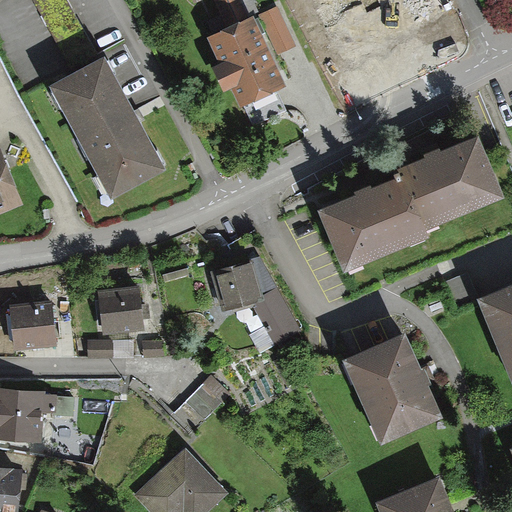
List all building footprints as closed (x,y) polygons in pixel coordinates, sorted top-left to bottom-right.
[(34,0),(68,60),(95,44),(70,0),(34,0)] [(224,17),(244,8),(240,0),(216,0),(220,9),(224,17)] [(252,0),(240,0),(244,8),(255,3),(252,0)] [(320,0),(345,60),(458,12),(453,0),(320,0)] [(278,7),(259,15),(277,55),(296,46),(278,7)] [(211,24),(224,17),(220,9),(207,15),(211,24)] [(253,127),(286,112),(277,92),(286,87),(259,29),(253,18),(207,39),(218,63),(212,66),(223,91),(231,88),(241,109),(244,108),(253,127)] [(111,199),(167,169),(105,54),(48,84),(111,199)] [(428,229),(505,197),(479,134),(402,165),(405,172),(428,229)] [(0,214),(25,205),(0,144),(0,214)] [(318,208),(345,272),(431,236),(428,229),(405,172),(318,208)] [(211,270),(223,311),(256,300),(265,297),(264,295),(279,288),(264,262),(271,259),(256,231),(228,246),(234,263),(211,270)] [(480,299),(468,270),(445,279),(457,308),(480,299)] [(511,273),(477,288),(511,372),(511,273)] [(262,356),(302,331),(279,288),(264,295),(265,297),(256,300),(258,307),(253,309),(265,328),(250,336),(262,356)] [(104,334),(146,330),(141,289),(99,293),(104,334)] [(15,351),(57,347),(53,303),(10,307),(15,351)] [(342,363),(379,445),(442,416),(406,335),(342,363)] [(134,339),(113,340),(114,358),(134,358),(134,339)] [(89,359),(114,358),(113,340),(88,340),(89,359)] [(144,358),(165,357),(164,340),(143,341),(144,358)] [(297,380),(284,354),(273,359),(286,385),(297,380)] [(212,374),(175,413),(196,433),(232,394),(212,374)] [(0,439),(42,442),(43,418),(44,395),(45,391),(0,388),(0,439)] [(54,416),(74,417),(75,397),(57,397),(57,395),(44,395),(43,418),(54,419),(54,416)] [(206,511),(228,492),(186,448),(137,494),(153,511),(206,511)] [(0,467),(0,511),(17,511),(20,488),(25,489),(27,475),(22,474),(22,470),(0,467)] [(454,511),(439,476),(376,503),(380,511),(454,511)]
